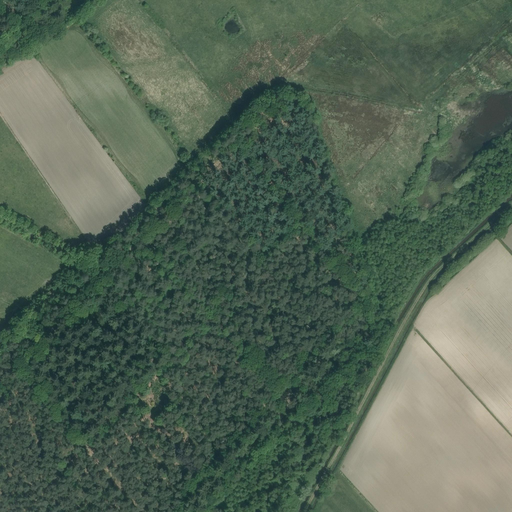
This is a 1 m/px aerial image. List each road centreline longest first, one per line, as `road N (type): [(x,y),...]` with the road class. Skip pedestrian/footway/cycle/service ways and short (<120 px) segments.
road 1 (track): [(0,348),(81,263),(0,216)]
road 2 (track): [(0,67),(101,0)]
